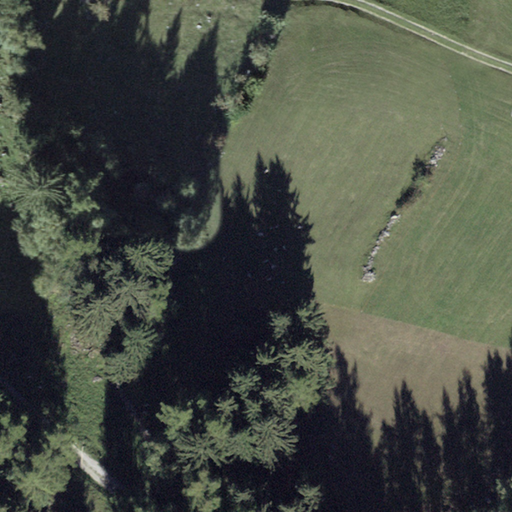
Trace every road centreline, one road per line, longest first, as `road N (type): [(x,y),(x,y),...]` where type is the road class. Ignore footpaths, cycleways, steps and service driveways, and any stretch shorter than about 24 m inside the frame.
road 1 (track): [(163,511),(0,385)]
road 2 (track): [(511,70),(342,0)]
